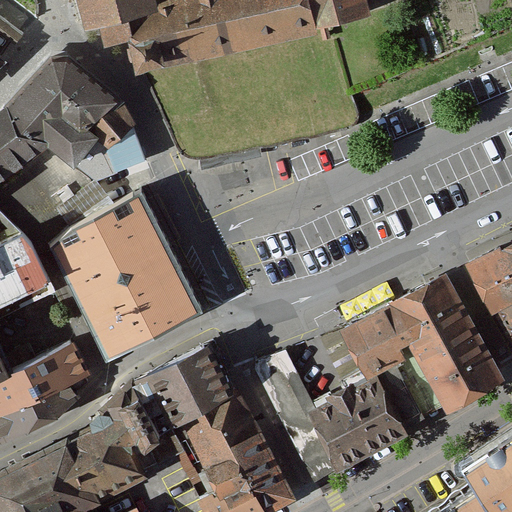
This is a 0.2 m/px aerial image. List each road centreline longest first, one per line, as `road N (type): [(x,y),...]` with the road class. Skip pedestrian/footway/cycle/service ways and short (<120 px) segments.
road 1 (residential): [(63,15),(136,86),(227,324)]
road 2 (residential): [(227,324),(321,295),(511,205)]
road 3 (residential): [(0,457),(68,424),(119,377),(227,324)]
road 4 (residential): [(511,395),(317,511)]
road 5 (residential): [(227,324),(312,511)]
